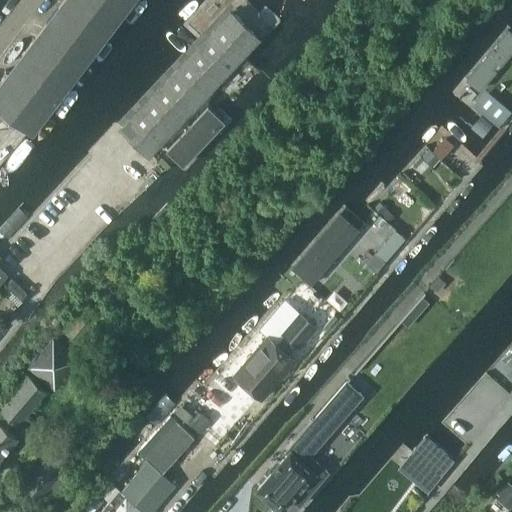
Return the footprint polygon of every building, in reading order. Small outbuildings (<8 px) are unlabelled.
[(63,0),(0,83),(0,108),(32,133),(133,0),(63,0)] [(258,37),(231,11),(120,129),(147,154),(258,37)] [(453,93),(496,130),(511,110),(511,29),(508,27),(453,93)] [(222,139),(247,107),(220,79),(150,154),(178,181),(222,139)] [(256,138),(238,159),(251,171),(270,150),(256,138)] [(429,149),(422,157),(432,166),(439,158),(429,149)] [(379,202),(374,208),(381,215),(386,209),(379,202)] [(386,209),(381,215),(388,221),(394,216),(386,209)] [(196,278),(213,292),(223,281),(205,267),(196,278)] [(79,342),(102,314),(85,301),(63,329),(79,342)] [(268,335),(233,374),(262,399),(296,360),(290,354),(297,347),(315,326),(299,312),(287,327),(281,333),(284,336),(277,343),(268,335)] [(53,337),(28,366),(54,390),(80,361),(53,337)] [(511,346),(503,358),(511,365),(511,366),(507,372),(511,376),(511,346)] [(18,424),(46,390),(28,375),(0,407),(0,408),(3,411),(0,414),(0,457),(18,437),(8,428),(14,421),(18,424)] [(362,395),(347,382),(314,419),(329,432),(362,395)] [(143,456),(162,473),(194,437),(175,420),(143,456)] [(511,511),(511,426),(434,511),(511,511)] [(425,437),(412,453),(430,468),(419,482),(428,490),(453,460),(425,437)] [(56,445),(55,446),(24,484),(40,497),(50,484),(58,491),(67,480),(59,474),(71,458),(56,445)] [(300,505),(328,472),(308,455),(301,462),(290,452),(257,490),(264,496),(264,497),(274,506),(275,505),(282,511),(292,498),(300,505)] [(152,511),(175,484),(162,473),(147,461),(121,492),(118,489),(101,511),(152,511)] [(107,478),(97,490),(108,501),(119,488),(107,478)] [(92,511),(104,500),(95,492),(77,511),(92,511)]
